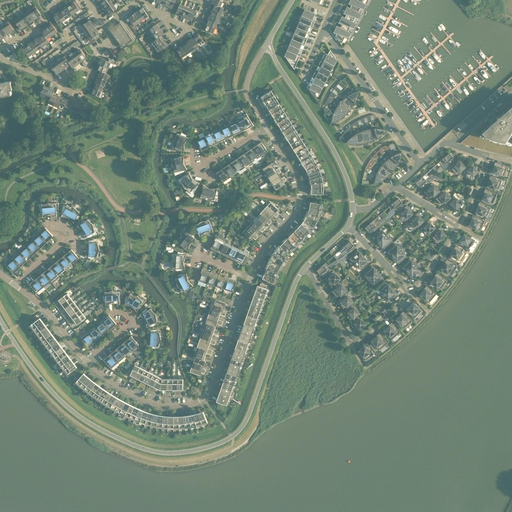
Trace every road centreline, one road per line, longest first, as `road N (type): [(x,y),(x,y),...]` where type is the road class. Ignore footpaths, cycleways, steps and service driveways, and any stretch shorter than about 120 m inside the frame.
road 1 (residential): [(0,318),(70,409),(105,433),(177,453),(222,442),(246,424),(306,266)]
road 2 (residential): [(250,276),(213,383),(193,402),(152,402),(86,362)]
road 3 (residential): [(353,209),(338,156),(267,43)]
road 4 (residential): [(266,127),(300,191),(295,212),(250,276)]
road 5 (residential): [(421,163),(324,28)]
